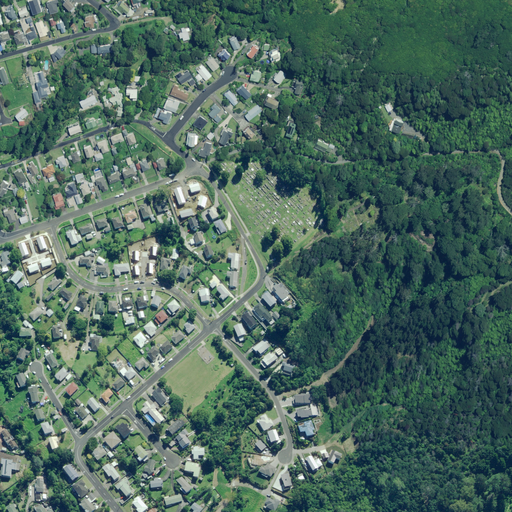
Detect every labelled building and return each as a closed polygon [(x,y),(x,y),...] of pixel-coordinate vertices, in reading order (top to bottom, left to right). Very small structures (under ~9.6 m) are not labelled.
[(42,10),(38,0),(27,0),(33,13),(42,10)] [(59,4),(58,0),(53,0),(54,0),(48,2),(51,13),(58,11),(57,4),(59,4)] [(76,7),(69,0),(66,0),(63,3),(71,11),(76,7)] [(126,12),(127,15),(133,14),(132,8),(130,8),(122,1),(117,7),(116,6),(114,8),(121,14),(124,10),(126,12)] [(18,18),(13,5),(10,6),(9,8),(7,10),(6,11),(7,14),(12,17),(13,19),(18,18)] [(28,13),(26,7),(24,8),(24,9),(18,11),(20,16),(28,13)] [(91,17),(91,16),(84,17),(86,27),(90,26),(90,28),(95,27),(94,21),(95,21),(95,16),(91,17)] [(45,26),(43,20),(36,22),(41,36),(47,34),(47,35),(51,34),(50,30),(49,31),(47,26),(45,26)] [(66,31),(64,21),(57,23),(58,28),(61,28),(62,32),(66,31)] [(190,30),(189,28),(184,29),(184,27),(182,28),(183,32),(179,33),(180,37),(183,37),(184,40),(190,38),(188,31),(190,30)] [(38,37),(35,30),(27,33),(29,40),(38,37)] [(4,31),(0,32),(0,34),(0,35),(0,36),(2,42),(11,39),(8,32),(5,33),(4,31)] [(22,38),(21,33),(19,34),(18,33),(14,35),(17,45),(24,42),(22,38)] [(241,47),(236,37),(230,40),(235,49),(241,47)] [(97,45),(98,52),(111,52),(111,51),(114,51),(114,44),(97,45)] [(258,49),(254,45),(251,48),(252,49),(247,54),(251,57),(258,49)] [(230,55),(224,48),(221,51),(220,50),(217,53),(223,60),(230,55)] [(278,55),(277,49),(272,50),(269,51),(271,60),(275,59),(274,56),(278,55)] [(214,59),(212,57),(206,62),(214,71),(220,66),(218,64),(220,62),(216,57),(214,59)] [(200,72),(206,80),(212,75),(204,65),(203,66),(202,64),(196,69),(199,73),(200,72)] [(10,82),(5,68),(3,69),(3,68),(0,68),(0,74),(4,84),(10,82)] [(261,71),(254,69),(253,73),(252,73),(250,79),(259,81),(261,71)] [(284,78),(284,79),(286,76),(287,73),(280,69),(274,78),(280,83),(284,78)] [(36,81),(39,90),(41,97),(49,95),(47,90),(45,90),(44,87),(49,86),(47,78),(46,79),(44,70),(38,72),(35,73),(35,74),(37,81),(36,81)] [(192,77),(189,71),(178,78),(182,84),(192,77)] [(304,81),(297,79),(296,82),(293,81),(292,86),(296,87),(295,92),(301,93),(304,81)] [(179,86),(175,84),(174,86),(173,86),(170,93),(186,100),(189,94),(184,92),(184,91),(178,89),(179,86)] [(252,95),(243,85),(237,90),(241,94),(242,94),(247,99),(252,95)] [(119,104),(121,107),(125,106),(124,102),(121,94),(118,86),(111,89),(113,94),(114,94),(115,96),(109,98),(110,102),(112,101),(114,106),(119,104)] [(130,100),(137,100),(137,96),(138,88),(126,88),(126,94),(130,94),(130,97),(130,100)] [(237,98),(230,90),(225,94),(235,105),(238,102),(236,100),(237,98)] [(271,97),(272,94),(268,93),(267,95),(268,95),(264,103),(276,109),(280,102),(271,97)] [(92,104),(93,104),(95,103),(95,102),(98,101),(94,94),(80,100),(83,108),(92,104)] [(174,100),(168,97),(163,106),(176,112),(178,107),(177,107),(180,102),(175,99),(174,100)] [(221,110),(215,103),(211,107),(213,109),(209,113),(213,118),(221,110)] [(394,108),(391,103),(385,106),(387,111),(394,108)] [(262,110),(258,105),(245,115),(250,120),(262,110)] [(29,113),(25,108),(15,115),(19,120),(29,113)] [(164,111),(158,108),(155,116),(163,119),(162,121),(168,123),(172,112),(165,109),(164,111)] [(208,122),(200,115),(194,123),(202,129),(208,122)] [(94,119),(94,118),(85,121),(88,128),(103,122),(101,118),(96,120),(94,119)] [(403,122),(395,118),(394,121),(392,121),(389,128),(399,132),(403,122)] [(296,123),(291,121),(286,134),(291,136),(293,131),(294,132),(296,128),(295,128),(296,123)] [(81,131),(79,124),(73,126),(72,125),(68,126),(71,134),(81,131)] [(254,134),(249,127),(244,131),(249,138),(254,134)] [(128,134),(126,130),(122,131),(124,136),(126,135),(130,144),(137,142),(133,133),(128,134)] [(228,132),(225,130),(220,141),(226,144),(229,136),(231,137),(233,132),(229,130),(228,132)] [(124,140),(122,133),(111,137),(113,143),(120,141),(120,142),(124,140)] [(196,133),(188,133),(187,143),(195,144),(196,133)] [(109,150),(106,139),(97,142),(99,148),(101,147),(103,152),(109,150)] [(317,140),(314,146),(326,151),(326,150),(330,152),(332,148),(333,149),(334,146),(329,143),(329,145),(317,140)] [(201,150),(200,149),(199,153),(200,153),(200,154),(206,156),(207,154),(210,155),(211,150),(212,150),(212,148),(211,148),(213,144),(207,142),(204,150),(201,149),(201,150)] [(94,154),(91,145),(84,148),(87,156),(94,154)] [(81,155),(80,150),(68,154),(69,159),(73,158),(74,162),(80,160),(79,155),(81,155)] [(67,164),(64,156),(58,158),(58,159),(56,159),(57,163),(59,162),(61,167),(67,164)] [(166,166),(164,158),(157,160),(159,168),(166,166)] [(150,168),(147,159),(140,161),(143,170),(150,168)] [(39,173),(33,161),(30,163),(31,164),(28,166),(34,176),(39,173)] [(133,163),(129,164),(131,168),(126,170),(125,168),(122,169),(125,178),(136,174),(135,171),(137,171),(134,163),(133,163)] [(55,171),(53,164),(47,166),(47,167),(43,168),(45,175),(47,174),(48,177),(54,175),(53,172),(55,171)] [(20,172),(19,170),(15,172),(21,184),(28,180),(22,170),(20,172)] [(121,179),(118,172),(107,176),(110,183),(121,179)] [(84,176),(82,173),(75,176),(77,182),(81,181),(80,178),(84,176)] [(96,178),(98,184),(99,183),(101,188),(103,188),(104,191),(109,189),(103,175),(96,178)] [(9,184),(3,180),(0,184),(0,194),(2,196),(8,188),(7,187),(9,184)] [(90,190),(87,182),(80,185),(82,190),(83,195),(88,193),(87,191),(90,190)] [(78,193),(74,183),(69,185),(70,189),(66,191),(68,197),(78,193)] [(203,198),(197,189),(191,192),(194,198),(195,198),(197,201),(203,198)] [(175,203),(186,199),(184,194),(183,194),(183,192),(172,196),(175,203)] [(64,204),(61,193),(53,195),(56,204),(54,204),(56,208),(60,207),(59,205),(64,204)] [(169,210),(166,202),(162,203),(162,205),(156,207),(158,213),(169,210)] [(150,217),(146,205),(140,207),(143,219),(150,217)] [(217,212),(214,208),(207,212),(212,221),(219,218),(216,213),(217,212)] [(17,220),(13,209),(8,210),(7,209),(3,210),(5,216),(8,215),(10,222),(17,220)] [(137,218),(135,212),(124,216),(127,224),(132,223),(132,220),(137,218)] [(120,222),(119,218),(112,221),(115,230),(124,226),(122,222),(120,222)] [(108,226),(106,219),(100,221),(96,222),(98,229),(108,226)] [(198,228),(196,220),(189,222),(191,230),(193,230),(193,232),(198,230),(197,228),(198,228)] [(227,231),(221,221),(214,225),(217,230),(218,229),(221,234),(227,231)] [(91,228),(90,224),(86,226),(86,227),(79,229),(81,236),(94,231),(93,227),(91,228)] [(76,237),(74,231),(66,233),(68,239),(69,238),(72,246),(78,244),(78,242),(82,241),(80,235),(76,237)] [(204,243),(201,235),(193,237),(194,239),(189,241),(191,245),(196,244),(196,245),(204,243)] [(48,256),(44,246),(36,249),(38,254),(40,253),(42,258),(48,256)] [(210,249),(210,248),(208,247),(205,248),(204,250),(205,250),(204,251),(207,259),(214,257),(211,248),(210,249)] [(10,255),(8,250),(2,252),(3,255),(0,256),(3,262),(1,263),(3,269),(1,270),(2,273),(8,271),(6,266),(10,264),(7,256),(10,255)] [(27,252),(21,254),(24,263),(29,261),(28,259),(33,257),(31,250),(27,252)] [(239,256),(229,255),(228,260),(232,260),(231,269),(238,270),(239,256)] [(92,267),(91,258),(80,259),(81,265),(87,265),(87,267),(92,267)] [(171,260),(161,260),(161,272),(168,272),(168,265),(170,265),(171,260)] [(133,263),(132,264),(133,270),(133,273),(141,272),(141,269),(141,267),(141,264),(140,264),(140,263),(138,263),(138,262),(133,263)] [(130,272),(129,265),(114,267),(115,277),(121,276),(120,274),(130,272)] [(193,270),(184,266),(179,278),(185,280),(188,274),(191,275),(193,270)] [(109,276),(109,268),(97,268),(97,274),(104,274),(104,276),(109,276)] [(23,276),(17,271),(13,276),(12,275),(8,279),(16,285),(23,276)] [(237,288),(238,274),(227,273),(227,278),(230,278),(230,287),(237,288)] [(58,280),(55,277),(52,281),(53,282),(48,287),(53,291),(62,282),(59,279),(58,280)] [(284,290),(286,289),(284,286),(280,289),(277,286),(272,290),(284,304),(289,299),(286,295),(287,293),(284,290)] [(229,296),(222,287),(217,290),(222,296),(220,298),(223,301),(229,296)] [(68,293),(63,289),(60,294),(69,301),(71,299),(70,298),(73,295),(69,292),(68,293)] [(210,302),(208,290),(200,291),(202,303),(210,302)] [(54,295),(52,293),(45,300),(47,302),(54,295)] [(270,295),(268,293),(262,299),(270,309),(276,304),(269,296),(270,295)] [(81,307),(85,309),(87,304),(85,304),(87,299),(80,296),(76,305),(74,310),(79,312),(81,307)] [(149,301),(147,296),(136,299),(139,309),(148,306),(146,302),(149,301)] [(161,300),(154,297),(151,305),(158,308),(161,300)] [(134,307),(132,301),(126,302),(125,301),(122,302),(124,309),(127,309),(127,310),(131,309),(131,308),(134,307)] [(167,311),(170,315),(172,313),(173,314),(180,308),(174,301),(167,307),(169,309),(167,311)] [(116,307),(116,303),(109,302),(109,312),(118,313),(118,307),(116,307)] [(268,314),(259,304),(253,310),(261,320),(263,318),(269,324),(274,319),(278,323),(282,319),(276,312),(271,316),(269,314),(268,314)] [(43,313),(39,309),(38,308),(29,316),(34,322),(43,313)] [(168,317),(163,311),(155,318),(156,319),(154,321),(158,325),(160,323),(161,324),(168,317)] [(257,325),(248,313),(242,318),(251,330),(257,325)] [(135,325),(133,317),(126,319),(127,325),(132,324),(132,326),(135,325)] [(33,327),(26,320),(22,323),(26,327),(28,326),(31,329),(33,327)] [(195,329),(190,322),(184,327),(186,330),(185,331),(189,334),(195,329)] [(157,329),(151,323),(144,329),(151,337),(156,333),(154,331),(157,329)] [(246,336),(241,325),(234,328),(240,342),(245,341),(243,337),(246,336)] [(62,330),(62,326),(52,327),(54,339),(63,337),(62,334),(60,335),(59,333),(62,333),(61,331),(62,330)] [(184,338),(179,333),(171,340),(176,346),(184,338)] [(146,341),(140,334),(133,341),(140,349),(145,344),(144,343),(146,341)] [(100,340),(90,339),(90,344),(92,344),(91,351),(98,351),(98,344),(100,344),(100,340)] [(268,344),(264,340),(252,350),(256,354),(257,352),(260,356),(269,348),(266,345),(268,344)] [(173,348),(168,343),(160,350),(165,355),(173,348)] [(160,354),(155,348),(147,356),(154,363),(158,360),(155,358),(160,354)] [(30,352),(21,349),(17,358),(24,361),(26,356),(28,357),(30,352)] [(272,357),(269,354),(264,359),(265,360),(260,364),(265,370),(277,359),(274,356),(272,357)] [(58,366),(52,355),(46,359),(52,369),(58,366)] [(150,366),(143,359),(135,366),(139,371),(144,367),(146,370),(150,366)] [(136,375),(132,369),(125,376),(129,381),(136,375)] [(68,374),(64,370),(55,378),(60,383),(68,374)] [(27,386),(23,374),(16,377),(19,384),(18,385),(19,389),(27,386)] [(126,384),(121,379),(113,387),(117,392),(126,384)] [(78,389),(73,384),(66,392),(71,397),(78,389)] [(38,394),(37,388),(33,389),(33,390),(29,391),(30,396),(30,395),(33,404),(39,403),(37,394),(38,394)] [(162,393),(159,389),(152,396),(161,406),(167,401),(160,394),(162,393)] [(113,395),(109,391),(101,398),(106,404),(110,401),(108,399),(113,395)] [(309,396),(306,396),(306,398),(296,399),(296,405),(311,404),(311,399),(309,399),(309,396)] [(100,408),(93,399),(87,404),(95,413),(100,408)] [(149,413),(149,414),(155,421),(152,424),(154,427),(155,426),(156,427),(165,420),(162,416),(155,409),(157,408),(158,410),(160,408),(155,403),(151,406),(148,403),(144,406),(145,408),(142,411),(145,415),(148,412),(149,413)] [(85,411),(82,408),(76,414),(83,420),(90,413),(86,409),(85,411)] [(45,419),(41,410),(35,413),(38,422),(45,419)] [(269,421),(266,416),(260,419),(262,421),(259,423),(264,432),(270,429),(269,428),(273,426),(270,421),(269,421)] [(185,424),(182,421),(180,423),(178,421),(167,430),(172,436),(185,424)] [(314,431),(310,421),(303,423),(304,426),(297,429),(299,434),(305,432),(307,438),(313,436),(312,432),(314,431)] [(49,427),(48,423),(41,426),(44,436),(54,432),(51,426),(49,427)] [(126,427),(123,424),(120,427),(118,426),(116,429),(125,439),(131,433),(128,429),(130,428),(127,425),(126,427)] [(10,437),(6,431),(0,434),(8,446),(12,451),(18,447),(14,441),(12,442),(9,438),(10,437)] [(186,435),(183,431),(178,434),(179,435),(175,438),(179,443),(178,443),(182,449),(190,444),(185,436),(186,435)] [(279,442),(275,431),(268,434),(271,445),(279,442)] [(121,442),(113,433),(104,441),(112,450),(121,442)] [(59,442),(57,438),(49,441),(53,451),(58,449),(56,443),(59,442)] [(148,456),(140,446),(134,451),(140,458),(138,460),(140,462),(148,456)] [(198,447),(194,447),(194,451),(192,451),(192,455),(194,455),(194,460),(198,460),(198,457),(204,457),(204,449),(198,449),(198,447)] [(107,454),(103,449),(99,452),(98,451),(94,454),(96,456),(95,457),(97,461),(107,454)] [(314,462),(311,457),(306,460),(313,473),(318,470),(318,469),(322,466),(318,460),(314,462)] [(156,462),(150,460),(147,467),(144,473),(142,474),(145,479),(155,472),(153,470),(156,462)] [(11,478),(11,471),(16,471),(19,471),(20,464),(12,464),(12,462),(2,461),(1,466),(3,467),(2,478),(11,478)] [(198,465),(186,462),(185,472),(194,473),(193,478),(198,479),(200,469),(198,468),(198,465)] [(110,467),(108,464),(103,468),(109,478),(111,476),(115,482),(120,478),(112,466),(110,467)] [(276,469),(267,464),(265,469),(262,468),(259,473),(266,477),(267,476),(271,478),(276,469)] [(79,477),(70,466),(67,468),(67,467),(63,470),(72,482),(79,477)] [(192,489),(181,477),(177,482),(182,487),(180,489),(185,495),(192,489)] [(158,481),(158,478),(153,478),(154,481),(151,481),(151,489),(163,488),(162,480),(158,481)] [(44,480),(37,480),(37,486),(32,486),(32,491),(36,491),(36,493),(44,493),(44,480)] [(86,486),(81,480),(72,487),(81,499),(88,494),(84,487),(86,486)] [(129,483),(127,481),(126,481),(125,480),(115,488),(118,491),(120,489),(126,498),(132,494),(128,490),(130,489),(126,484),(129,483)] [(96,498),(92,494),(81,502),(82,503),(80,505),(85,511),(86,510),(88,511),(87,511),(93,511),(96,509),(94,507),(90,502),(96,498)] [(183,501),(181,494),(169,498),(168,496),(164,498),(167,506),(183,501)] [(138,497),(134,500),(134,501),(132,503),(138,510),(137,511),(144,511),(148,509),(140,500),(142,499),(140,497),(138,497)] [(274,501),(268,498),(265,505),(267,506),(266,509),(272,511),(275,511),(280,502),(275,500),(274,501)] [(201,511),(203,510),(195,503),(189,509),(192,511),(201,511)]
